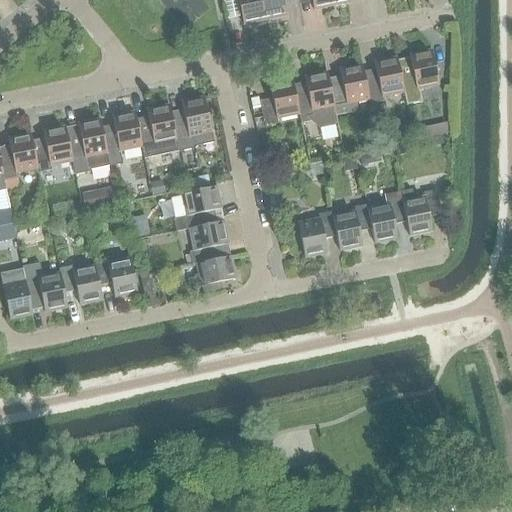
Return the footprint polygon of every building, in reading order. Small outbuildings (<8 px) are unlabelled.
[(236,0),(242,25),(264,21),(259,0),(236,0)] [(282,0),(259,0),(264,21),(286,16),(282,0)] [(334,6),(332,0),(309,0),(312,11),(334,6)] [(407,56),(409,63),(396,65),(398,73),(402,93),(405,105),(421,102),(418,89),(437,85),(430,51),(407,56)] [(362,72),(363,80),(367,100),(368,104),(381,102),(380,97),(402,93),(398,73),(396,65),(395,59),(372,63),(374,70),(362,72)] [(345,105),(367,100),(363,80),(362,72),(360,66),(337,71),(340,85),(328,87),(333,112),(346,109),(345,105)] [(291,85),(293,94),(297,114),(298,119),(304,118),(318,129),(333,126),(332,123),(335,123),(333,112),(328,87),(325,73),(302,78),(304,83),(291,85)] [(275,119),(297,114),(293,94),(291,85),(290,80),(267,85),(270,99),(258,102),(263,126),(276,123),(275,119)] [(180,104),(181,110),(169,113),(171,120),(176,152),(212,144),(202,99),(180,104)] [(135,120),(136,127),(140,147),(142,159),(176,152),(171,120),(169,113),(168,106),(145,111),(146,117),(135,120)] [(136,127),(135,120),(133,113),(110,118),(112,125),(100,127),(101,135),(107,167),(121,165),(118,152),(140,147),(136,127)] [(65,134),(67,142),(70,162),(73,175),(107,167),(101,135),(100,127),(99,120),(76,125),(77,132),(65,134)] [(408,125),(402,126),(400,129),(401,135),(410,134),(408,125)] [(430,127),(415,130),(417,140),(432,137),(430,127)] [(30,142),(32,149),(36,169),(37,174),(50,171),(49,166),(70,162),(67,142),(65,134),(64,128),(41,132),(42,139),(30,142)] [(0,147),(0,170),(1,176),(4,191),(17,188),(14,174),(36,169),(32,149),(30,142),(29,135),(6,140),(8,146),(0,147)] [(442,145),(441,137),(433,139),(434,146),(442,145)] [(406,144),(393,147),(395,156),(408,153),(406,144)] [(368,155),(358,157),(360,166),(366,165),(369,159),(368,155)] [(195,179),(184,181),(186,190),(197,188),(195,179)] [(151,196),(164,193),(162,181),(149,183),(151,196)] [(207,225),(215,223),(212,211),(219,210),(214,187),(180,194),(185,217),(172,219),(174,232),(187,230),(207,225)] [(96,190),(79,193),(82,209),(99,206),(96,190)] [(399,194),(400,198),(404,222),(407,237),(430,232),(427,218),(440,215),(435,191),(422,194),(423,198),(411,200),(409,191),(399,194)] [(388,205),(366,210),(369,225),(370,230),(372,244),(395,239),(392,225),(404,222),(400,198),(387,201),(388,205)] [(357,232),(370,230),(369,225),(366,210),(365,205),(352,208),(353,212),(331,217),(335,237),(338,251),(360,246),(357,232)] [(335,237),(331,217),(330,212),(317,215),(318,220),(296,224),(303,258),(325,254),(322,239),(335,237)] [(0,215),(0,228),(12,226),(9,213),(0,215)] [(190,265),(195,264),(215,260),(212,248),(226,245),(221,222),(215,223),(207,225),(187,230),(192,251),(188,252),(190,265)] [(0,228),(0,242),(14,239),(12,226),(0,228)] [(229,257),(215,260),(195,264),(197,277),(186,280),(188,289),(234,280),(229,257)] [(92,262),(93,267),(98,286),(110,284),(113,298),(135,293),(128,259),(106,264),(105,259),(92,262)] [(30,311),(42,308),(43,313),(66,308),(63,294),(58,274),(45,277),(44,273),(40,274),(38,264),(20,268),(21,270),(28,301),(30,311)] [(57,269),(58,274),(63,294),(75,291),(78,305),(101,301),(98,286),(93,267),(72,271),(71,267),(57,269)] [(0,273),(0,282),(8,320),(31,315),(30,311),(28,301),(21,270),(0,273)] [(140,277),(144,299),(156,297),(152,274),(140,277)]
